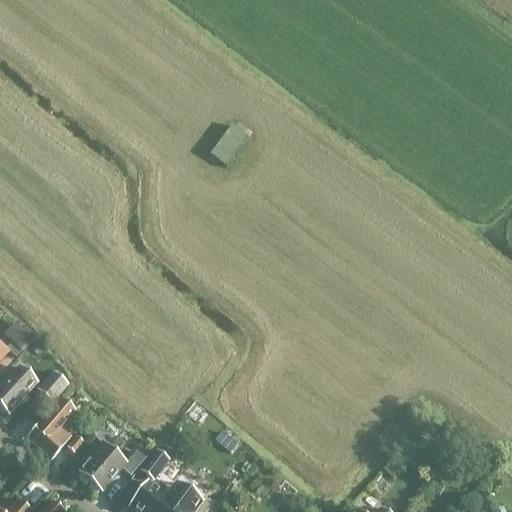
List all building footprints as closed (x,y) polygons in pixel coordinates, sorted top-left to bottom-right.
[(229,172),(250,142),(234,130),(212,160),(229,172)] [(18,324),(5,338),(19,351),(33,337),(18,324)] [(0,364),(7,357),(13,362),(21,354),(13,346),(4,354),(0,349),(0,364)] [(10,383),(0,393),(0,412),(8,420),(38,388),(30,381),(20,372),(10,383)] [(67,391),(53,378),(37,395),(52,409),(67,391)] [(52,464),(71,442),(63,435),(76,420),(59,405),(27,443),(52,464)] [(102,429),(93,440),(101,447),(110,436),(102,429)] [(236,450),(222,437),(216,444),(230,457),(236,450)] [(83,449),(76,442),(67,452),(74,459),(83,449)] [(119,477),(126,470),(126,469),(104,450),(79,478),(102,498),(112,486),(109,484),(113,480),(113,476),(112,476),(115,473),(119,477)] [(157,453),(142,474),(154,484),(170,463),(157,453)] [(149,484),(129,510),(130,511),(198,511),(204,505),(178,485),(168,499),(149,484)]
